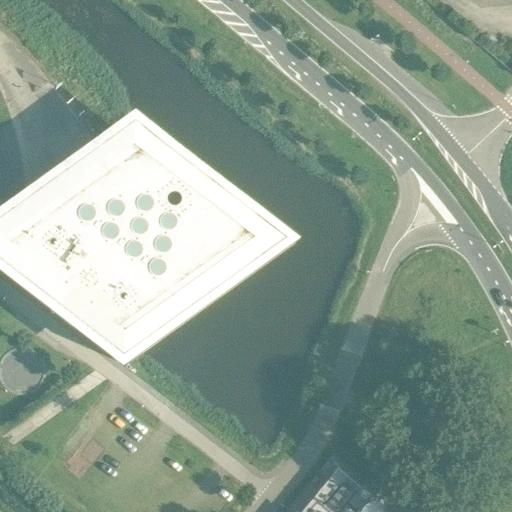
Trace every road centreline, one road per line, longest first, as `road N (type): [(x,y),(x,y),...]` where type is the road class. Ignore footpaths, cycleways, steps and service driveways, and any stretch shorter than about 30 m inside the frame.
road 1 (unclassified): [(0,285),(271,496)]
road 2 (secondary): [(511,225),(414,107),(291,0)]
road 3 (unclassified): [(271,496),(324,420),(394,247)]
road 4 (secondary): [(229,0),(374,126)]
road 5 (secondary): [(374,126),(417,164),(471,241)]
road 6 (unclassified): [(374,126),(408,191),(394,247)]
